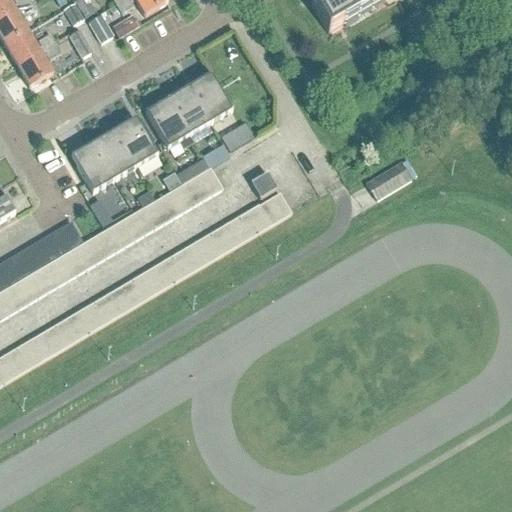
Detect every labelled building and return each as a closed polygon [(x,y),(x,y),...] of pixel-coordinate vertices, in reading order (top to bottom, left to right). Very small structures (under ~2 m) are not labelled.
[(11,12),(4,0),(0,0),(0,23),(30,6),(25,0),(18,0),(12,4),(16,9),(11,12)] [(60,0),(51,0),(57,11),(64,7),(60,0)] [(95,16),(85,0),(82,0),(73,5),(84,22),(95,16)] [(109,0),(115,9),(130,0),(109,0)] [(166,7),(161,0),(130,0),(115,9),(120,18),(132,11),(129,6),(133,3),(144,21),(166,7)] [(310,0),(313,5),(309,7),(327,37),(390,0),(310,0)] [(35,15),(30,6),(0,23),(0,44),(4,50),(26,37),(16,20),(20,17),(23,22),(35,15)] [(72,33),(82,26),(73,9),(63,16),(72,33)] [(101,50),(112,44),(99,23),(89,29),(101,50)] [(80,62),(91,56),(79,35),(68,41),(80,62)] [(26,37),(4,50),(16,72),(55,49),(54,47),(49,39),(38,46),(41,51),(36,54),(26,37)] [(55,49),(16,72),(29,93),(52,79),(41,62),(45,59),(49,65),(60,58),(55,49)] [(188,93),(209,129),(231,116),(214,88),(209,80),(189,92),(187,89),(186,90),(188,93)] [(166,105),(188,141),(209,129),(188,93),(168,104),(166,102),(165,102),(166,105)] [(144,118),(166,154),(188,141),(166,105),(147,117),(145,114),(144,115),(145,117),(144,118)] [(113,137),(134,173),(156,160),(135,123),(134,124),(132,121),(131,122),(133,125),(113,137)] [(112,138),(92,149),(113,186),(134,173),(113,137),(111,134),(110,135),(112,138)] [(90,150),(70,162),(75,170),(74,170),(91,198),(113,186),(92,149),(90,146),(89,147),(90,150)] [(208,158),(202,161),(209,174),(215,170),(208,158)] [(206,173),(201,164),(175,180),(180,189),(206,173)] [(400,168),(401,168),(400,167),(364,189),(375,207),(411,185),(411,184),(410,185),(400,168)] [(209,174),(199,179),(211,200),(221,194),(209,174)] [(171,176),(159,184),(165,195),(177,188),(171,176)] [(259,204),(276,194),(266,178),(249,188),(259,204)] [(199,179),(189,185),(201,206),(211,200),(199,179)] [(189,185),(180,191),(192,212),(201,206),(189,185)] [(180,191),(170,197),(182,217),(192,212),(180,191)] [(0,225),(14,218),(0,194),(0,225)] [(153,205),(148,196),(136,203),(141,212),(153,205)] [(170,197),(160,202),(172,223),(182,217),(170,197)] [(284,208),(278,198),(257,211),(263,221),(284,208)] [(160,202),(150,208),(163,229),(172,223),(160,202)] [(150,208),(141,214),(153,234),(163,229),(150,208)] [(290,219),(284,208),(263,221),(269,231),(290,219)] [(247,216),(259,237),(269,231),(263,221),(257,211),(257,210),(247,216)] [(141,214),(131,220),(143,240),(153,234),(141,214)] [(103,230),(111,225),(105,215),(95,221),(101,231),(103,230)] [(238,222),(250,242),(259,237),(247,216),(238,222)] [(131,220),(121,225),(133,246),(143,240),(131,220)] [(228,228),(240,248),(250,242),(238,222),(228,228)] [(121,225),(112,231),(124,252),(133,246),(121,225)] [(60,233),(72,253),(81,247),(69,227),(60,233)] [(218,233),(230,254),(240,248),(228,228),(218,233)] [(62,259),(72,253),(60,233),(50,238),(62,259)] [(208,239),(221,260),(230,254),(218,233),(208,239)] [(52,265),(62,259),(50,238),(40,244),(52,265)] [(199,245),(211,265),(221,260),(208,239),(199,245)] [(43,270),(52,265),(40,244),(31,250),(43,270)] [(33,276),(43,270),(31,250),(21,256),(33,276)] [(23,282),(33,276),(21,256),(11,261),(23,282)] [(14,287),(23,282),(11,261),(2,267),(14,287)] [(53,266),(44,271),(56,292),(65,286),(53,266)] [(0,286),(4,293),(14,287),(2,267),(0,267),(0,286)] [(46,298),(56,292),(44,271),(34,277),(46,298)] [(46,298),(34,277),(24,283),(36,303),(46,298)] [(27,309),(36,303),(24,283),(14,288),(27,309)] [(27,309),(14,288),(5,294),(17,315),(27,309)] [(17,315),(5,294),(0,297),(0,308),(7,321),(17,315)]
